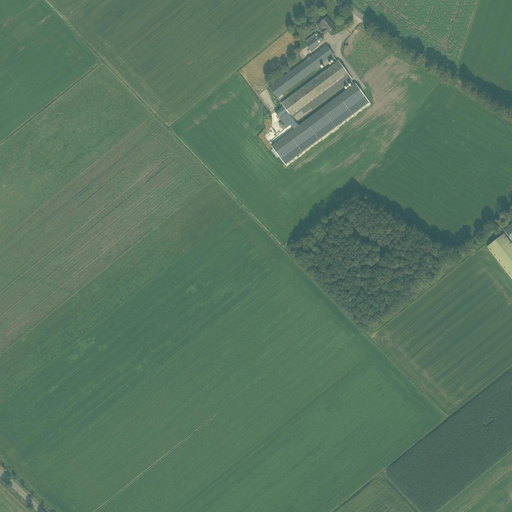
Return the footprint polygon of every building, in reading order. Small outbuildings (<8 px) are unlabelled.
[(328,32),(335,27),(332,23),(331,24),(327,18),(321,23),(317,26),(321,31),(322,31),(324,35),(328,32)] [(310,51),(324,41),(319,35),(306,45),(310,51)] [(277,98),(323,64),(325,66),(332,61),(330,58),(334,55),(327,45),(269,87),(277,98)] [(352,80),(349,75),(339,61),(281,103),(283,106),(275,112),(280,118),(288,112),(292,117),(295,122),(352,80)] [(355,83),(271,146),(281,159),(365,96),(355,83)] [(487,247),(511,279),(511,244),(504,234),(487,247)]
